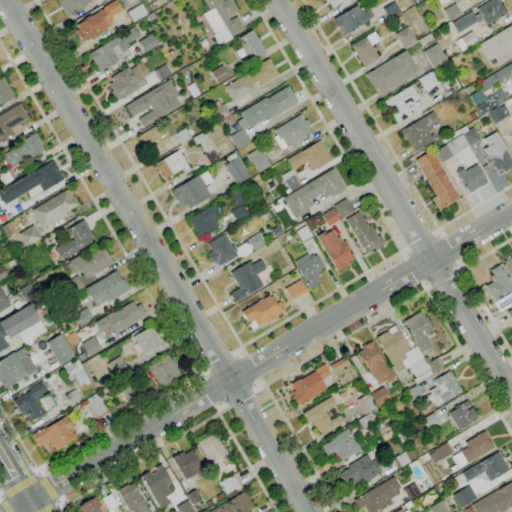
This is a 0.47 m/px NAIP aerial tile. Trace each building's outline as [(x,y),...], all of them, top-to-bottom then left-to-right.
[(67,16),(56,0),(86,0),(88,3),(84,6),(85,8),(79,12),(77,9),(67,16)] [(83,43),(75,31),(79,29),(77,25),(83,21),(82,20),(90,15),(91,16),(103,9),(102,8),(114,0),(116,0),(122,9),(111,16),(113,20),(106,24),(108,27),(83,43)] [(218,44),(213,36),(215,34),(203,14),(211,10),(204,0),(222,0),(223,1),(224,0),(231,0),(239,11),(228,18),(229,21),(236,16),(244,29),(233,36),(234,39),(225,44),(223,41),(218,44)] [(332,8),(328,1),(327,1),(326,0),(349,0),(344,4),(343,2),(332,8)] [(458,33),(452,23),(471,11),(474,16),(479,13),(476,9),(491,0),(500,0),(501,2),(500,3),(506,13),(486,25),(483,20),(477,23),(477,22),(458,33)] [(389,19),(383,9),(395,2),(401,12),(389,19)] [(450,21),(443,10),(455,3),(462,14),(450,21)] [(133,23),(127,12),(141,4),(148,14),(133,23)] [(344,35),(334,19),(357,5),(360,11),(363,10),(369,20),(344,35)] [(150,22),(146,16),(152,12),(155,18),(150,22)] [(397,26),(394,20),(401,16),(404,22),(397,26)] [(511,57),(504,62),(501,58),(498,60),(496,57),(489,61),(479,45),(511,24),(511,57)] [(403,49),(395,34),(407,27),(416,41),(403,49)] [(99,72),(88,54),(131,28),(137,38),(127,44),(128,45),(126,46),(127,49),(122,52),(124,56),(99,72)] [(250,61),(237,39),(252,30),(257,38),(259,37),(261,42),(260,43),(265,52),(250,61)] [(461,52),(454,41),(459,37),(460,38),(472,31),(478,42),(461,52)] [(364,67),(351,46),(374,32),(379,41),(371,45),(379,58),(364,67)] [(146,54),(138,42),(151,34),(158,46),(146,54)] [(434,69),(423,52),(437,43),(447,61),(434,69)] [(380,94),(377,89),(375,91),(365,74),(393,57),(405,50),(418,72),(380,94)] [(233,102),(224,87),(245,75),(244,73),(269,58),(279,75),(259,87),(256,83),(252,86),(254,89),(233,102)] [(511,79),(510,76),(502,80),(503,81),(499,83),(499,82),(484,91),(479,82),(511,62),(511,79)] [(160,82),(153,71),(166,63),(172,74),(160,82)] [(218,84),(211,72),(221,65),(229,77),(218,84)] [(118,101),(116,97),(115,98),(111,91),(112,91),(108,85),(112,82),(110,78),(112,77),(127,67),(129,70),(136,66),(147,83),(140,87),(125,96),(126,98),(123,99),(123,98),(118,101)] [(184,77),(180,70),(186,67),(190,74),(184,77)] [(425,92),(418,79),(434,70),(441,82),(425,92)] [(0,104),(0,78),(3,77),(15,97),(4,103),(4,102),(0,104)] [(142,128),(137,119),(152,110),(149,106),(131,117),(125,106),(169,80),(172,86),(173,86),(178,94),(175,97),(180,105),(142,128)] [(193,83),(199,94),(193,98),(186,87),(193,83)] [(249,128),(240,112),(266,97),(267,99),(289,86),(298,101),(274,115),(274,114),(265,119),(264,119),(249,128)] [(396,124),(384,102),(412,86),(419,98),(413,102),(414,104),(411,106),(410,104),(407,106),(412,115),(396,124)] [(480,116),(475,108),(487,101),(484,97),(501,87),(508,99),(480,116)] [(218,122),(211,111),(214,109),(211,105),(218,101),(221,105),(224,104),(230,114),(218,122)] [(0,144),(0,115),(20,104),(29,119),(11,129),(15,136),(0,144)] [(494,124),(487,112),(498,106),(499,108),(504,105),(510,115),(494,124)] [(415,152),(406,138),(405,139),(400,131),(433,111),(439,121),(431,126),(432,129),(430,130),(430,131),(428,132),(431,136),(432,135),(433,137),(432,138),(434,140),(415,152)] [(472,120),(469,114),(474,111),(477,117),(472,120)] [(281,150),(273,137),(277,135),(274,130),(301,114),(304,121),(306,119),(310,125),(308,127),(312,133),(287,148),(286,147),(281,150)] [(469,146),(460,129),(465,126),(468,130),(473,127),(480,139),(469,146)] [(151,152),(146,144),(144,146),(139,137),(155,127),(159,133),(164,130),(168,135),(167,136),(169,138),(167,139),(169,141),(151,152)] [(181,145),(175,135),(185,128),(192,138),(181,145)] [(237,149),(229,136),(242,129),(250,142),(237,149)] [(499,175),(492,162),(488,164),(484,158),(487,156),(483,149),(488,146),(483,139),(495,131),(506,149),(505,149),(511,160),(511,167),(504,173),(504,172),(499,175)] [(10,168),(8,164),(6,165),(1,156),(22,144),(21,142),(24,139),(35,132),(41,142),(40,143),(43,148),(41,150),(42,151),(22,163),(20,159),(16,162),(17,164),(10,168)] [(209,165),(203,155),(205,153),(199,143),(196,145),(192,139),(204,132),(220,158),(209,165)] [(442,162),(435,151),(462,135),(469,146),(442,162)] [(287,194),(285,191),(288,188),(287,186),(285,187),(283,184),(285,183),(281,176),(292,169),(286,160),(300,151),(301,152),(320,140),(331,158),(311,171),(308,166),(309,165),(307,161),(293,170),(301,185),(287,194)] [(258,173),(252,161),(251,162),(246,155),(259,147),(270,166),(258,173)] [(166,179),(163,173),(161,174),(154,164),(178,150),(181,155),(183,154),(184,156),(183,157),(189,169),(183,173),(181,170),(166,179)] [(439,211),(432,198),(436,196),(415,161),(431,151),(448,179),(448,180),(459,199),(439,211)] [(237,185),(234,179),(233,180),(224,166),(229,162),(226,157),(234,152),(246,172),(249,177),(237,185)] [(38,184),(4,204),(0,197),(0,190),(33,171),(33,172),(53,161),(63,179),(43,191),(38,184)] [(470,193),(456,172),(458,171),(457,169),(459,168),(460,170),(463,168),(465,172),(476,164),(487,182),(470,193)] [(4,185),(1,181),(0,181),(0,173),(8,168),(15,179),(4,185)] [(296,219),(283,198),(333,168),(346,189),(332,197),(330,194),(324,198),(322,193),(311,200),(314,204),(308,208),(309,211),(296,219)] [(189,209),(186,205),(181,208),(177,200),(176,201),(170,192),(198,175),(211,196),(189,209)] [(238,206),(229,193),(238,187),(247,201),(238,206)] [(42,228),(32,210),(66,190),(67,190),(69,189),(79,205),(66,213),(67,215),(51,225),(50,223),(42,228)] [(342,219),(334,206),(345,199),(354,212),(342,219)] [(238,223),(231,212),(243,205),(244,207),(248,205),(250,209),(246,211),(249,216),(238,223)] [(200,237),(196,230),(195,230),(188,219),(210,206),(218,218),(214,220),(219,228),(209,234),(208,232),(200,237)] [(328,227),(321,215),(332,208),(339,220),(328,227)] [(366,254),(345,220),(358,212),(366,224),(367,223),(368,226),(370,225),(377,237),(380,235),(384,243),(383,244),(384,245),(375,250),(375,248),(366,254)] [(62,260),(60,257),(59,257),(55,250),(56,250),(55,248),(60,245),(61,247),(74,239),(71,235),(70,236),(66,230),(83,220),(93,236),(90,238),(92,242),(62,260)] [(8,236),(2,226),(9,222),(15,232),(8,236)] [(26,247),(18,234),(33,225),(41,239),(26,247)] [(276,238),(271,230),(278,225),(283,233),(276,238)] [(303,243),(296,231),(305,226),(313,237),(303,243)] [(338,272),(317,236),(325,231),(326,233),(332,230),(337,238),(339,236),(342,242),(345,240),(350,250),(348,251),(353,259),(348,262),(350,265),(338,272)] [(218,266),(217,263),(215,264),(214,262),(213,263),(208,254),(212,251),(207,244),(225,234),(231,246),(234,244),(236,248),(234,250),(235,253),(237,248),(244,243),(250,245),(247,240),(259,233),(265,244),(254,251),(252,248),(250,253),(243,258),(237,256),(221,266),(220,265),(218,266)] [(85,278),(80,270),(75,273),(68,262),(82,254),(84,256),(88,254),(87,252),(90,250),(92,252),(102,246),(113,263),(94,275),(93,273),(85,278)] [(310,289),(296,267),(297,266),(294,262),(307,254),(310,258),(311,258),(310,256),(313,255),(314,256),(316,255),(324,267),(319,270),(320,271),(317,273),(322,281),(310,289)] [(10,267),(7,263),(17,256),(20,261),(10,267)] [(511,276),(503,262),(511,256),(511,276)] [(235,303),(230,294),(239,288),(230,273),(248,262),(251,266),(260,260),(266,269),(256,274),(263,286),(235,303)] [(511,305),(499,313),(493,303),(494,302),(485,286),(493,281),(490,276),(493,275),(490,270),(499,265),(511,287),(511,305)] [(0,280),(0,266),(4,272),(7,270),(9,273),(7,274),(8,276),(0,280)] [(106,303),(105,301),(95,307),(85,289),(116,271),(122,280),(124,279),(130,289),(106,303)] [(68,297),(61,285),(77,275),(84,287),(68,297)] [(292,300),(285,289),(300,280),(307,291),(292,300)] [(26,303),(18,290),(30,283),(38,296),(26,303)] [(0,311),(0,288),(10,306),(0,311)] [(252,330),(248,324),(251,323),(249,320),(247,321),(241,312),(258,302),(257,301),(262,298),(262,299),(269,295),(270,298),(273,296),(274,299),(277,304),(280,301),(286,310),(276,316),(277,317),(266,323),(265,323),(252,330)] [(123,330),(115,335),(110,328),(101,333),(94,322),(112,312),(113,313),(132,301),(136,307),(139,305),(145,315),(132,322),(133,324),(123,330)] [(0,321),(29,304),(39,320),(46,331),(24,344),(18,333),(8,339),(6,336),(3,337),(9,346),(0,351),(0,321)] [(80,327),(73,315),(86,307),(93,319),(80,327)] [(422,351),(404,321),(422,311),(433,330),(425,335),(432,346),(422,351)] [(138,354),(133,346),(137,343),(133,337),(135,336),(133,333),(142,328),(144,331),(152,326),(156,333),(157,333),(161,340),(160,340),(161,342),(143,353),(142,352),(138,354)] [(415,384),(413,380),(416,378),(414,374),(413,375),(409,367),(405,369),(409,375),(399,381),(391,367),(393,366),(376,337),(384,332),(385,333),(388,331),(387,330),(394,326),(397,330),(398,330),(410,350),(416,346),(423,359),(429,370),(430,369),(432,374),(415,384)] [(60,366),(46,342),(60,334),(74,358),(60,366)] [(88,357),(81,344),(94,336),(102,350),(88,357)] [(364,361),(362,362),(356,353),(362,349),(361,347),(365,344),(365,345),(372,341),(394,379),(386,383),(385,381),(378,385),(364,361)] [(5,389),(0,380),(0,360),(14,352),(14,353),(22,348),(27,357),(22,360),(23,361),(19,363),(27,375),(5,389)] [(162,387),(159,382),(158,383),(155,378),(154,379),(147,367),(156,362),(155,361),(158,360),(159,360),(168,355),(180,376),(162,387)] [(112,383),(106,374),(111,371),(106,364),(119,356),(130,372),(112,383)] [(341,385),(331,369),(330,366),(345,357),(357,376),(341,385)] [(433,374),(424,359),(427,357),(430,362),(438,357),(444,367),(433,374)] [(80,385),(69,367),(65,369),(63,366),(76,358),(89,380),(80,385)] [(298,406),(292,397),(294,396),(292,392),(295,391),(291,384),(299,379),(300,380),(314,371),(314,370),(324,364),(330,375),(328,376),(332,383),(325,387),(326,389),(298,406)] [(438,407),(435,402),(427,407),(422,399),(430,394),(428,391),(437,386),(434,380),(449,371),(462,391),(438,407)] [(128,401),(119,386),(129,379),(138,394),(128,401)] [(29,421),(24,412),(21,414),(13,401),(30,391),(29,390),(42,382),(47,391),(41,394),(42,395),(35,399),(44,415),(37,419),(36,417),(29,421)] [(411,402),(405,391),(416,385),(422,395),(411,402)] [(378,408),(370,395),(383,387),(391,400),(378,408)] [(71,407),(64,396),(75,389),(82,401),(71,407)] [(44,411),(53,405),(45,392),(36,398),(44,411)] [(97,420),(88,403),(80,408),(81,409),(74,413),(71,408),(77,404),(78,405),(85,400),(85,399),(97,392),(102,401),(101,401),(108,413),(97,420)] [(364,414),(356,400),(368,393),(376,407),(364,414)] [(322,436),(318,430),(317,430),(313,423),(311,424),(309,421),(307,422),(302,414),(331,396),(336,405),(325,412),(330,421),(340,415),(344,422),(322,436)] [(458,430),(448,413),(455,409),(455,407),(467,400),(470,405),(465,408),(467,411),(472,408),(478,419),(458,430)] [(428,429),(422,419),(434,412),(439,422),(428,429)] [(55,451),(49,441),(39,447),(32,435),(43,428),(44,429),(65,416),(72,429),(71,429),(73,434),(75,433),(76,435),(74,436),(76,439),(55,451)] [(349,463),(346,458),(342,461),(339,456),(337,457),(334,451),(326,455),(321,446),(332,440),(331,438),(348,429),(360,450),(371,443),(374,448),(349,463)] [(458,468),(451,457),(459,452),(459,451),(467,447),(465,442),(481,432),(482,433),(485,430),(492,440),(490,441),(494,447),(467,464),(466,463),(458,468)] [(213,465),(212,462),(209,464),(204,456),(205,455),(198,443),(214,433),(223,447),(225,446),(231,454),(227,457),(228,459),(223,462),(221,460),(213,465)] [(434,464),(428,455),(433,452),(432,450),(447,442),(453,453),(439,461),(434,464)] [(185,480),(172,458),(176,455),(183,451),(185,454),(191,450),(206,473),(198,477),(196,473),(185,480)] [(461,473),(498,451),(509,470),(489,482),(483,472),(466,482),(461,473)] [(398,469),(392,459),(404,452),(410,462),(398,469)] [(355,487),(351,480),(344,485),(338,476),(340,475),(339,474),(349,468),(348,466),(366,455),(370,462),(375,459),(381,471),(355,487)] [(159,509),(140,476),(149,471),(151,474),(156,471),(154,468),(161,464),(172,483),(167,486),(170,492),(164,496),(169,503),(159,509)] [(226,497),(218,484),(234,474),(242,487),(226,497)] [(372,511),(367,511),(364,506),(359,509),(353,500),(394,476),(401,488),(397,490),(399,493),(390,499),(391,501),(391,502),(392,504),(380,511),(378,509),(372,511)] [(475,511),(471,505),(511,480),(511,505),(500,511),(498,511),(497,510),(493,511),(475,511)] [(409,500),(402,489),(414,482),(421,493),(409,500)] [(129,511),(123,501),(120,502),(114,492),(128,484),(129,486),(134,483),(139,491),(138,492),(141,497),(141,496),(144,501),(144,502),(149,511),(129,511)] [(460,508),(452,495),(468,485),(476,498),(460,508)] [(193,505),(187,495),(196,489),(202,499),(193,505)] [(209,511),(245,491),(255,507),(246,511),(209,511)] [(109,511),(101,499),(110,493),(118,505),(116,506),(120,511),(109,511)] [(218,501),(215,496),(221,493),(224,498),(218,501)] [(82,511),(79,507),(82,505),(81,504),(90,499),(90,500),(96,497),(101,507),(97,509),(98,511),(82,511)] [(177,511),(175,507),(188,500),(195,511),(177,511)] [(208,508),(205,503),(211,500),(213,504),(208,508)] [(431,511),(429,508),(441,500),(448,511),(431,511)]
